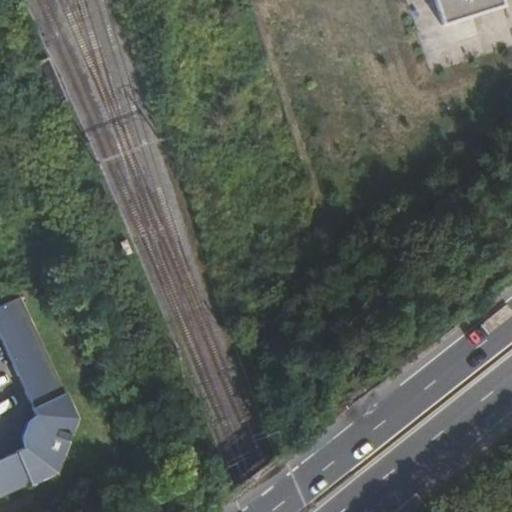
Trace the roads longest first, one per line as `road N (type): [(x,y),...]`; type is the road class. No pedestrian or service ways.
road 1 (trunk): [(511,324),(267,511)]
road 2 (trunk): [(352,511),(511,389)]
